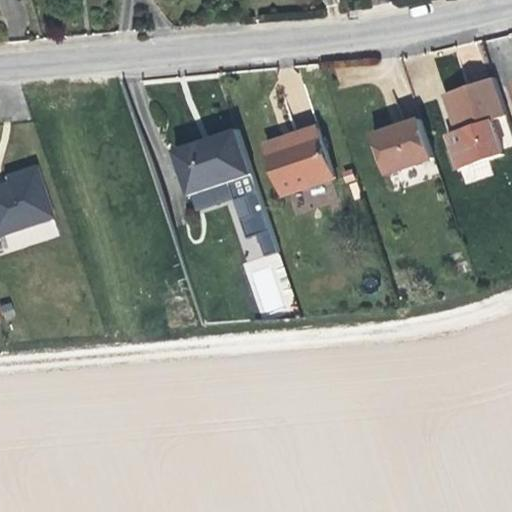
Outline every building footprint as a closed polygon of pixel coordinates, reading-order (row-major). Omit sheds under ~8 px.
[(493,120),(509,115),(495,77),(448,93),(460,131),(448,134),(460,169),(505,154),(493,120)] [(387,176),(434,159),(421,120),(374,136),(387,176)] [(320,127),(295,135),(297,140),(270,150),(285,195),(336,177),(320,127)] [(267,256),(281,251),(241,131),(176,152),(191,197),(231,184),(237,202),(248,199),(254,218),(244,222),(249,241),(260,238),(267,256)] [(297,140),(295,135),(268,144),(270,150),(297,140)] [(0,234),(51,218),(34,167),(3,177),(5,183),(0,184),(0,234)]
